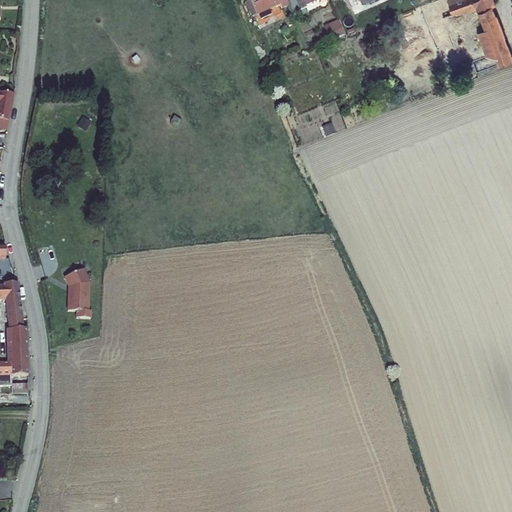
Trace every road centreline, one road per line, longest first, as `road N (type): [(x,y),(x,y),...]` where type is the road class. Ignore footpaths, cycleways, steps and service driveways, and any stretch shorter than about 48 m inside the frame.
road 1 (residential): [(12,219),(44,381),(20,511)]
road 2 (residential): [(33,0),(12,219)]
